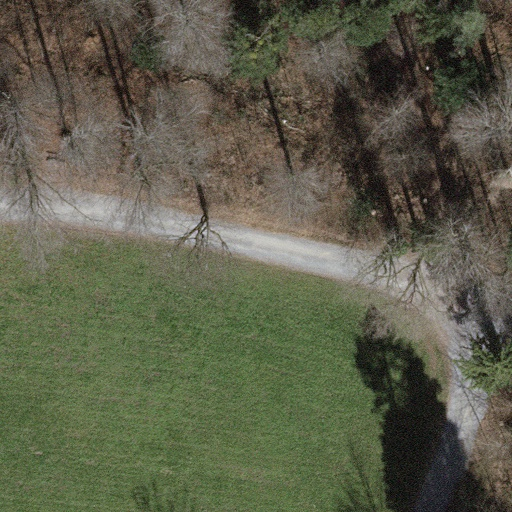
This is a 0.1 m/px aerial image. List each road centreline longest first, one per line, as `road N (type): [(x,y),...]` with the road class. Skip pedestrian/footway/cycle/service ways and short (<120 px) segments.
road 1 (track): [(0,209),(196,231),(511,292)]
road 2 (track): [(494,291),(465,421),(433,511)]
